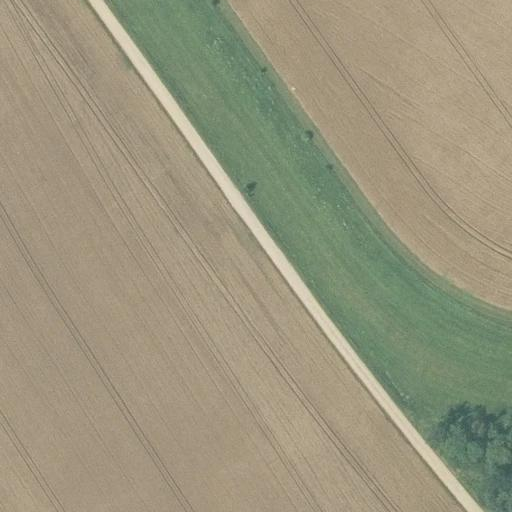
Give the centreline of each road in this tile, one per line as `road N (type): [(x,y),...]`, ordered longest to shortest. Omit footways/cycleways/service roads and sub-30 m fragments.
road 1 (track): [(479,511),(349,353),(94,0)]
road 2 (track): [(216,0),(415,269),(454,298),(511,323)]
